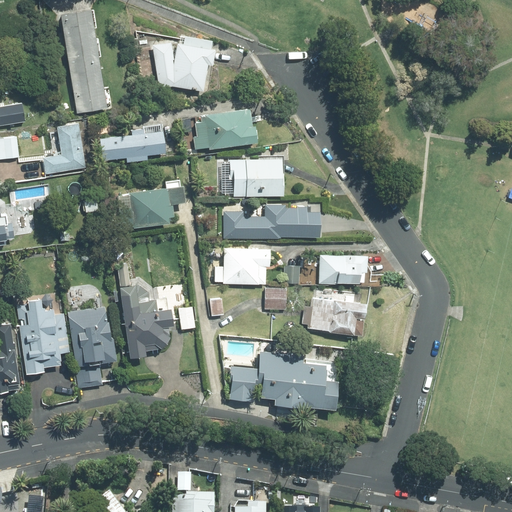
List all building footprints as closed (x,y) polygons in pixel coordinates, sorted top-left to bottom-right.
[(87,10),(57,15),(73,114),(104,109),(87,10)] [(201,92),(205,65),(209,66),(212,50),(174,44),(172,56),(169,43),(150,46),(157,88),(171,86),(201,92)] [(21,103),(0,106),(0,125),(24,122),(21,103)] [(193,124),(195,137),(192,137),(193,149),(207,147),(207,150),(252,144),(247,110),(198,117),(199,123),(193,124)] [(58,155),(41,158),(44,174),(84,168),(76,124),(54,128),(58,155)] [(128,135),(97,139),(100,161),(124,158),(124,164),(145,161),(144,156),(162,153),(159,131),(140,134),(140,129),(127,130),(128,135)] [(14,136),(0,138),(0,159),(17,157),(14,136)] [(278,159),(227,159),(227,197),(278,196),(278,159)] [(179,187),(126,194),(128,205),(120,206),(122,224),(130,223),(130,228),(166,223),(165,217),(171,216),(169,205),(181,203),(179,187)] [(282,205),(262,205),(262,217),(241,217),(241,211),(222,211),(222,238),(316,238),(315,212),(303,212),(303,208),(282,208),(282,205)] [(221,266),(212,266),(212,282),(221,282),(221,285),(263,285),(263,267),(266,267),(266,249),(221,248),(221,266)] [(317,256),(315,283),(351,284),(352,264),(341,263),(341,257),(317,256)] [(297,266),(283,265),(282,283),(297,283),(297,266)] [(143,356),(143,351),(158,349),(166,339),(166,327),(169,327),(167,309),(156,311),(154,300),(147,301),(146,293),(136,286),(117,289),(126,358),(143,356)] [(284,289),(264,289),(264,308),(284,309),(284,289)] [(218,297),(208,299),(210,317),(221,315),(218,297)] [(309,297),(308,307),(303,306),(301,323),(306,324),(305,329),(359,336),(363,304),(309,297)] [(25,325),(16,326),(23,375),(41,372),(41,368),(58,366),(57,354),(67,352),(62,314),(52,315),(51,308),(40,309),(39,302),(15,305),(17,319),(24,318),(25,325)] [(102,307),(66,312),(73,367),(114,361),(111,339),(106,339),(102,307)] [(190,309),(176,310),(178,330),(192,328),(190,309)] [(0,324),(0,390),(16,388),(8,324),(0,324)] [(253,397),(271,399),(271,405),(331,411),(334,381),(321,380),(322,365),(300,363),(301,356),(258,352),(256,370),(229,367),(225,400),(252,402),(253,397)] [(188,472),(174,472),(174,489),(188,490),(188,472)] [(121,511),(106,490),(81,507),(84,511),(121,511)] [(183,491),(183,495),(170,494),(169,511),(210,511),(211,492),(183,491)] [(245,501),(245,507),(232,507),(232,511),(262,511),(262,507),(262,502),(245,501)]
